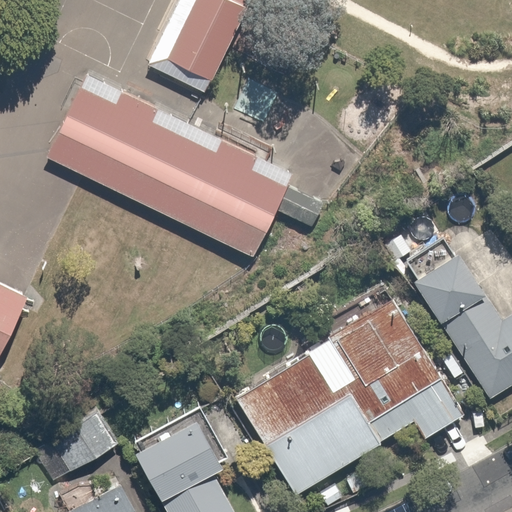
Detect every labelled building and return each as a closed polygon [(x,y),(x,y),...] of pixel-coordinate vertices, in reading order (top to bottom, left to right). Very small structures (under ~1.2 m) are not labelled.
[(229,0),(149,0),(123,57),(187,88),(229,0)] [(268,183),(55,82),(16,164),(229,265),(268,183)] [(468,247),(420,277),(494,398),(511,386),(511,312),(509,314),(468,247)] [(0,315),(12,289),(0,283),(0,315)] [(426,431),(463,412),(405,296),(334,332),(386,435),(419,418),(426,431)] [(309,348),(238,393),(301,493),(381,442),(343,381),(334,387),(309,348)] [(212,413),(144,446),(175,511),(227,511),(209,474),(235,461),(212,413)] [(80,420),(30,450),(48,481),(99,452),(80,420)] [(146,511),(124,477),(68,511),(146,511)]
